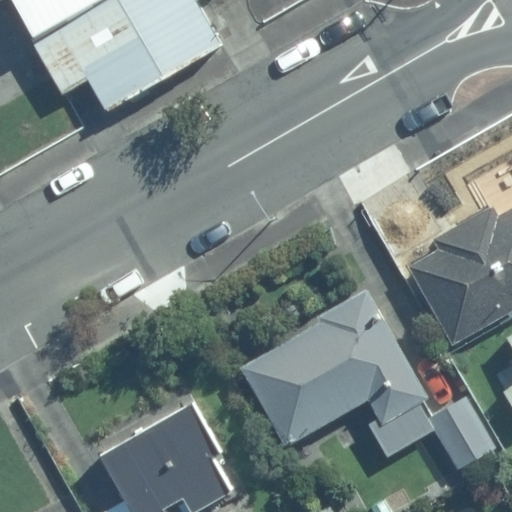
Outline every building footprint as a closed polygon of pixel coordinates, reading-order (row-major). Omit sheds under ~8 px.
[(9,0),(32,39),(100,0),(9,0)] [(100,0),(32,39),(63,93),(87,79),(105,111),(221,46),(195,1),(197,0),(100,0)] [(511,309),(511,203),(502,208),(497,198),(436,231),(443,243),(413,260),(456,340),(511,309)] [(500,455),(467,391),(432,409),(423,395),(430,390),(367,285),(320,311),(322,316),(243,362),(288,441),(369,396),(380,415),(372,419),(390,450),(435,424),(455,458),(428,475),(436,493),(500,455)] [(225,443),(196,391),(96,446),(106,465),(112,462),(132,500),(109,511),(170,511),(164,500),(186,488),(195,505),(235,484),(215,448),(225,443)]
